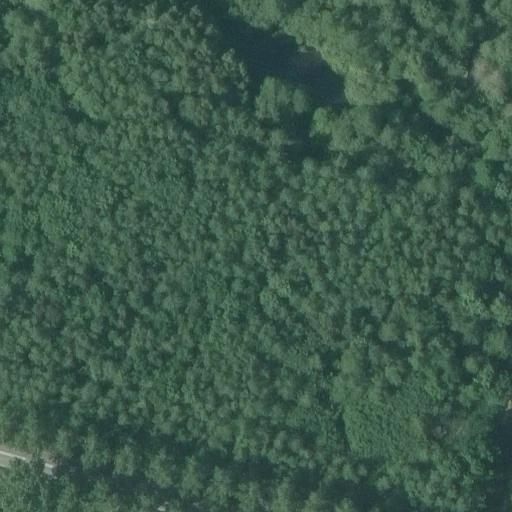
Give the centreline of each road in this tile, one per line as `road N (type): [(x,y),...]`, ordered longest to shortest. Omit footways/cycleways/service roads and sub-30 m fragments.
road 1 (track): [(0,119),(316,156),(511,202)]
road 2 (secondary): [(207,511),(0,455)]
